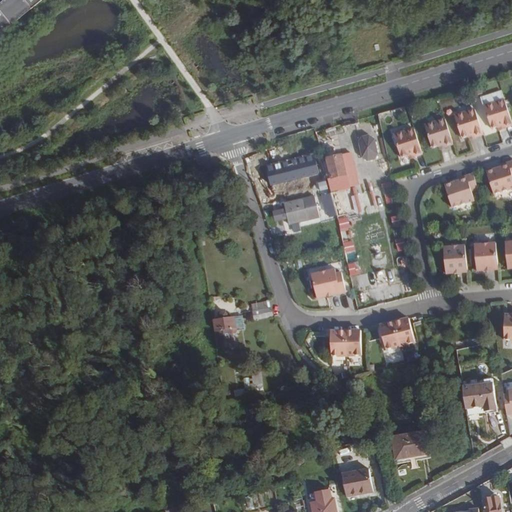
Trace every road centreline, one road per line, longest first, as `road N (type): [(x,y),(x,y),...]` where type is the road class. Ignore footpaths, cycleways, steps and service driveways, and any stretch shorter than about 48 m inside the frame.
road 1 (residential): [(230,136),(291,316),(357,321),(426,304)]
road 2 (primary): [(511,51),(230,136)]
road 3 (primary): [(230,136),(0,208)]
road 4 (residential): [(511,150),(406,188),(426,304)]
road 5 (tertiary): [(406,511),(511,452)]
